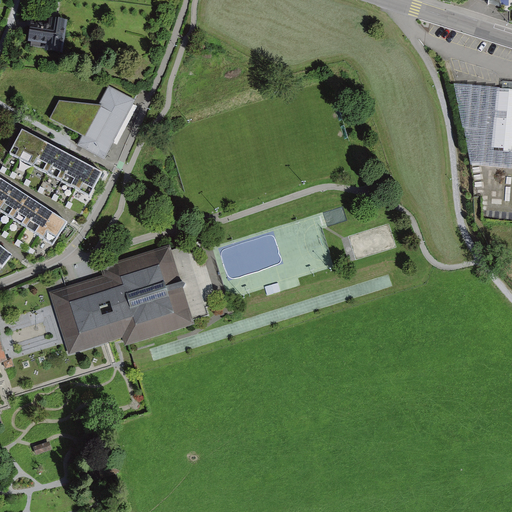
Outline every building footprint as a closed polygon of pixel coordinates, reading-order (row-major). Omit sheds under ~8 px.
[(52,32),(32,30),(30,47),(46,48),(45,55),(64,57),(68,23),(53,21),(52,32)] [(511,89),(456,85),(472,166),(511,169),(511,89)] [(101,106),(61,105),(51,121),(84,139),(79,147),(105,162),(136,102),(110,87),(101,106)] [(104,174),(24,132),(10,156),(91,197),(104,174)] [(69,227),(2,182),(0,185),(0,210),(55,248),(69,227)] [(104,279),(53,294),(71,356),(122,341),(124,348),(195,327),(171,247),(101,268),(104,279)] [(0,271),(11,258),(0,249),(0,271)] [(50,442),(34,447),(37,455),(52,450),(50,442)]
